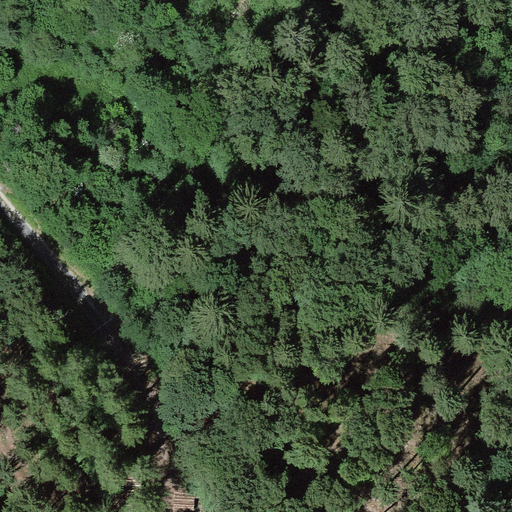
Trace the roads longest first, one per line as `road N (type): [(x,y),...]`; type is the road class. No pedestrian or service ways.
road 1 (unclassified): [(163,511),(150,417),(133,369),(104,326)]
road 2 (track): [(0,203),(104,326)]
